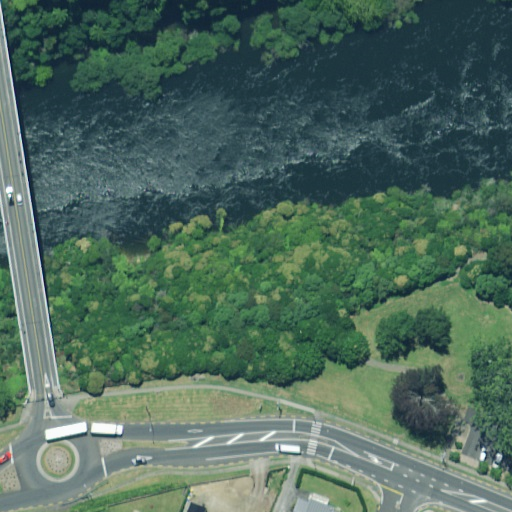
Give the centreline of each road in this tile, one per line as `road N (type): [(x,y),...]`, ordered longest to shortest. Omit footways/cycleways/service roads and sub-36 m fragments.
road 1 (secondary): [(73,432),(294,425),(416,466)]
road 2 (secondary): [(50,430),(0,100)]
road 3 (secondary): [(409,483),(293,444),(147,456),(87,473)]
